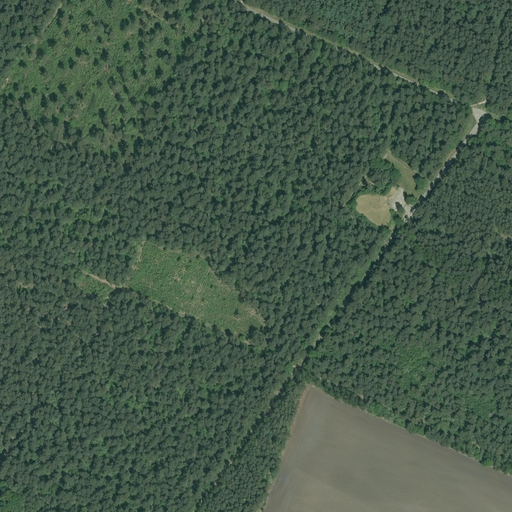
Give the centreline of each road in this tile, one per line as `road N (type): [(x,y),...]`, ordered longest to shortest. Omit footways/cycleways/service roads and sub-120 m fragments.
road 1 (track): [(0,234),(511,462)]
road 2 (track): [(192,511),(407,221)]
road 3 (track): [(223,0),(482,114)]
road 4 (track): [(482,114),(407,221)]
